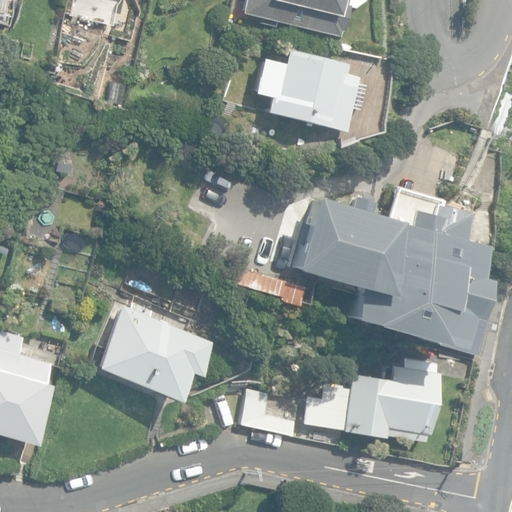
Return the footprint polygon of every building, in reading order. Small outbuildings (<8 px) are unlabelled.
[(9,0),(0,0),(0,19),(7,21),(9,0)] [(107,4),(85,0),(61,0),(55,27),(100,36),(107,4)] [(238,13),(336,37),(339,31),(341,32),(348,7),(351,8),(363,0),(362,0),(236,0),(234,9),(239,10),(238,13)] [(263,111),(342,131),(348,107),(356,109),(362,85),(354,83),(356,78),(341,74),(344,64),(284,49),(274,90),(268,89),(263,111)] [(36,84),(54,89),(57,76),(40,71),(36,84)] [(376,329),(438,345),(448,314),(454,316),(466,276),(460,274),(468,243),(453,237),(461,212),(434,204),(436,199),(392,187),(384,215),(370,210),(372,202),(352,195),(349,204),(311,196),(289,269),(338,282),(337,285),(352,289),(343,321),(376,329)] [(225,286),(294,306),(299,285),(230,266),(225,286)] [(91,366),(170,399),(182,370),(192,374),(206,341),(147,316),(149,310),(129,302),(126,307),(118,304),(91,366)] [(471,355),(480,324),(454,316),(448,314),(438,345),(471,355)] [(0,434),(31,444),(47,384),(41,382),(47,362),(27,357),(30,346),(18,342),(20,337),(0,331),(0,434)] [(383,434),(420,441),(422,432),(425,433),(435,372),(389,363),(388,366),(383,366),(380,376),(347,372),(345,388),(319,383),(317,397),(303,395),(300,423),(338,429),(338,431),(382,437),(383,434)] [(237,423),(289,435),(292,420),(262,414),(267,392),(245,387),(237,423)]
